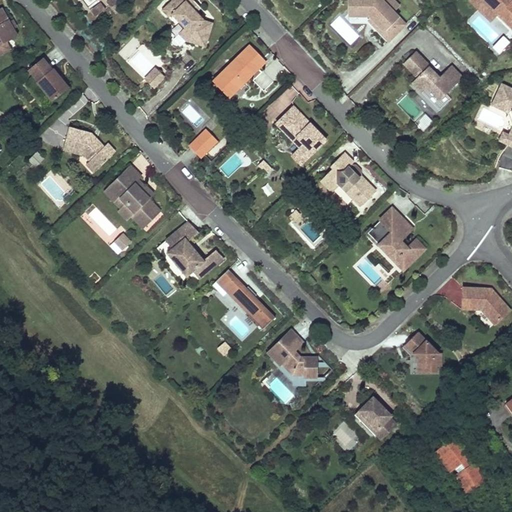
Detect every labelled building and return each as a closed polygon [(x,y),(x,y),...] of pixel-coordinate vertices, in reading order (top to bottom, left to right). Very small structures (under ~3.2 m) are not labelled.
[(117,0),(107,0),(106,2),(115,13),(123,6),(117,0)] [(209,46),(216,22),(207,19),(199,11),(192,4),(196,0),(173,0),(167,6),(174,14),(195,35),(193,41),(209,46)] [(204,7),(196,0),(192,4),(199,11),(204,7)] [(364,14),(363,0),(353,0),(353,13),(364,14)] [(409,22),(396,9),(402,4),(398,0),(363,0),(364,14),(373,14),(387,28),(385,30),(393,38),(409,22)] [(500,10),(493,4),(486,5),(480,0),(475,0),(493,17),(500,10)] [(511,0),(480,0),(486,5),(493,4),(500,10),(511,22),(511,0)] [(94,17),(106,11),(102,3),(90,9),(94,17)] [(174,14),(167,6),(165,9),(171,16),(174,14)] [(0,40),(4,44),(7,40),(18,29),(13,23),(11,24),(7,20),(8,18),(0,10),(0,40)] [(502,51),(511,40),(511,38),(507,33),(496,45),(502,51)] [(0,40),(0,54),(2,57),(13,45),(7,40),(4,44),(0,40)] [(249,53),(256,46),(254,44),(247,51),(249,53)] [(267,71),(263,68),(261,65),(268,58),(256,46),(249,53),(247,51),(233,65),(235,67),(219,83),(231,95),(247,79),(250,81),(256,75),(260,78),(267,71)] [(444,98),(467,75),(455,63),(443,75),(430,62),(432,61),(419,49),(407,61),(421,75),(416,80),(425,90),(431,84),(444,98)] [(40,55),(26,68),(36,79),(53,97),(68,82),(51,64),(50,65),(40,55)] [(263,68),(271,60),(268,58),(261,65),(263,68)] [(158,83),(168,74),(159,65),(149,75),(158,83)] [(219,83),(235,67),(233,65),(217,81),(219,83)] [(234,98),(250,81),(247,79),(231,95),(234,98)] [(511,83),(505,80),(496,99),(511,105),(511,140),(511,141),(511,83)] [(511,105),(496,99),(495,102),(511,109),(511,130),(507,128),(503,137),(511,141),(511,140),(511,105)] [(300,166),(329,139),(292,101),(272,120),(298,147),(290,155),(300,166)] [(68,125),(62,147),(84,153),(90,159),(97,166),(111,152),(103,144),(96,137),(89,135),(90,131),(68,125)] [(205,158),(221,141),(209,129),(193,146),(205,158)] [(107,141),(103,144),(111,152),(115,149),(107,141)] [(37,151),(28,159),(35,166),(44,158),(37,151)] [(270,162),(274,158),(269,153),(263,158),(268,164),(270,162)] [(333,169),(326,176),(333,184),(338,185),(354,200),(361,208),(377,193),(361,177),(360,179),(349,169),(351,167),(354,164),(344,153),(330,167),(333,169)] [(279,164),(274,158),(270,162),(276,167),(279,164)] [(90,159),(86,162),(94,170),(97,166),(90,159)] [(267,173),(272,168),(263,159),(258,165),(267,173)] [(146,177),(134,166),(132,168),(144,179),(146,177)] [(351,167),(349,169),(360,179),(361,177),(361,172),(356,167),(351,167)] [(166,211),(154,199),(147,192),(150,188),(143,180),(144,179),(132,168),(113,187),(130,204),(126,209),(135,218),(136,217),(148,229),(166,211)] [(326,176),(320,181),(330,191),(333,190),(338,185),(333,184),(326,176)] [(130,204),(113,187),(108,192),(126,209),(130,204)] [(150,188),(147,192),(154,199),(159,194),(151,187),(150,188)] [(406,235),(414,226),(407,219),(410,215),(398,203),(377,223),(390,235),(385,240),(410,263),(431,242),(422,234),(414,243),(406,235)] [(135,218),(126,209),(123,212),(133,221),(135,218)] [(417,223),(410,215),(407,219),(414,226),(417,223)] [(204,260),(188,242),(200,232),(191,221),(165,243),(172,251),(168,254),(186,277),(192,272),(199,279),(218,264),(210,255),(204,260)] [(390,235),(377,223),(373,228),(385,240),(390,235)] [(133,240),(128,235),(121,242),(126,247),(133,240)] [(129,250),(136,243),(133,240),(126,247),(129,250)] [(168,254),(172,251),(165,243),(157,250),(163,258),(168,254)] [(223,259),(216,251),(210,255),(218,264),(223,259)] [(228,270),(217,280),(224,287),(230,280),(234,284),(226,293),(264,330),(276,317),(258,300),(257,301),(254,299),(256,297),(257,296),(248,287),(247,288),(228,270)] [(226,293),(234,284),(230,280),(224,287),(217,280),(215,283),(226,293)] [(505,291),(502,287),(503,286),(498,281),(470,281),(470,301),(489,301),(502,316),(511,308),(506,302),(511,297),(511,296),(507,291),(505,291)] [(447,347),(425,326),(413,339),(426,352),(426,360),(435,360),(435,366),(446,365),(446,359),(445,349),(447,347)] [(302,340),(290,329),(281,337),(293,349),(302,340)] [(316,376),(316,355),(300,356),(293,349),(281,337),(267,352),(274,359),(279,364),(281,362),(292,373),(305,373),(305,376),(316,376)] [(305,376),(305,373),(292,373),(281,362),(279,364),(274,359),(273,361),(293,381),(305,381),(305,376)] [(386,430),(401,414),(394,407),(395,405),(382,393),(381,394),(375,388),(362,401),(381,419),(378,422),(386,430)] [(511,393),(503,401),(511,413),(511,393)] [(381,419),(362,401),(359,404),(378,422),(381,419)] [(349,450),(361,438),(343,421),(332,433),(349,450)] [(469,453),(454,432),(436,446),(451,465),(456,462),(458,464),(450,470),(461,489),(484,476),(473,458),(470,459),(467,454),(469,453)] [(451,465),(436,446),(433,449),(447,468),(451,465)]
